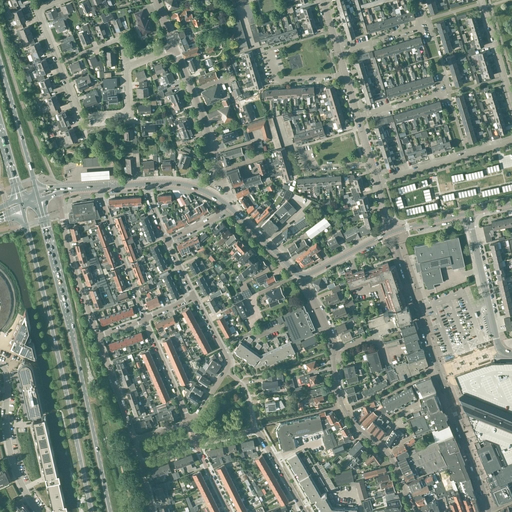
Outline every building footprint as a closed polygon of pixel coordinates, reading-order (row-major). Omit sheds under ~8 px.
[(9,7),(10,10),(17,7),(16,5),(23,1),(22,0),(9,0),(12,6),(9,7)] [(88,0),(81,3),(78,4),(80,8),(78,9),(80,14),(91,10),(93,14),(96,13),(93,6),(90,7),(87,1),(88,0)] [(163,0),(168,11),(179,7),(175,0),(163,0)] [(338,4),(339,10),(347,7),(346,4),(349,4),(348,1),(347,1),(338,4)] [(60,11),(62,17),(68,14),(70,13),(69,10),(73,9),(70,3),(61,6),(63,10),(60,11)] [(438,11),(436,5),(429,8),(430,14),(438,11)] [(299,13),(300,15),(312,12),(310,6),(303,8),(304,11),(299,13)] [(12,16),(13,18),(24,14),(23,12),(24,12),(24,11),(23,9),(22,8),(22,9),(22,8),(18,10),(17,7),(10,10),(11,13),(13,12),(14,15),(12,16)] [(185,9),(171,14),(172,18),(175,17),(175,18),(177,17),(177,19),(183,18),(182,16),(185,15),(185,16),(187,21),(190,20),(189,19),(193,18),(191,14),(187,15),(187,14),(186,11),(190,10),(189,7),(185,9)] [(57,19),(62,17),(60,11),(57,13),(55,9),(46,12),(49,19),(52,17),(54,20),(57,19)] [(143,10),(135,13),(139,23),(138,24),(141,33),(145,32),(146,34),(147,34),(147,33),(150,31),(151,31),(152,30),(152,29),(149,22),(148,23),(143,10)] [(413,11),(407,13),(409,20),(415,18),(413,11)] [(305,17),(306,20),(314,18),(312,12),(300,15),(301,18),(305,17)] [(407,13),(401,14),(403,22),(409,20),(407,13)] [(25,16),(24,14),(13,18),(14,20),(15,20),(16,20),(17,24),(14,25),(15,27),(22,25),(21,22),(26,20),(27,20),(27,19),(26,16),(25,16)] [(106,16),(108,21),(113,19),(117,31),(118,31),(118,32),(122,31),(122,30),(125,29),(120,17),(115,19),(113,14),(109,15),(106,16)] [(401,14),(395,16),(398,24),(403,22),(401,14)] [(466,24),(470,23),(477,21),(475,15),(468,17),(469,21),(465,22),(466,24)] [(395,16),(390,18),(392,25),(398,24),(395,16)] [(64,20),(62,17),(57,19),(58,21),(54,23),(58,32),(67,28),(64,20)] [(381,20),(378,21),(380,29),(386,27),(383,17),(382,18),(381,18),(381,20)] [(386,17),(384,17),(383,17),(386,27),(392,25),(390,18),(386,19),(386,17)] [(303,24),(304,27),(315,24),(314,18),(306,20),(307,23),(303,24)] [(343,21),(345,27),(352,25),(351,22),(353,21),(352,18),(350,19),(343,21)] [(438,28),(446,26),(444,20),(436,22),(438,28)] [(287,31),(284,32),(286,39),(292,37),(289,26),(287,21),(285,21),(287,31)] [(378,21),(372,23),(375,31),(380,29),(378,21)] [(477,21),(470,23),(471,29),(479,27),(477,21)] [(100,38),(108,35),(103,23),(96,26),(100,38)] [(369,32),(375,31),(372,23),(366,25),(369,32)] [(84,45),(90,42),(87,34),(90,33),(87,24),(82,26),(84,31),(78,33),(80,37),(81,37),(84,45)] [(317,30),(315,24),(304,27),(298,29),(300,35),(303,34),(302,31),(307,29),(308,33),(317,30)] [(23,28),(22,25),(15,27),(17,31),(20,29),(21,32),(18,33),(19,36),(31,31),(30,29),(31,28),(30,26),(29,25),(28,26),(23,28)] [(292,25),(289,26),(292,37),(298,35),(296,28),(293,29),(292,25)] [(447,30),(446,26),(438,28),(440,34),(447,32),(449,31),(450,32),(453,32),(452,29),(449,30),(449,29),(447,30)] [(472,32),(473,35),(480,33),(479,27),(471,29),(467,30),(468,33),(472,32)] [(280,28),(277,29),(280,41),(286,39),(284,32),(281,33),(280,28)] [(274,43),(280,41),(277,29),(274,30),(275,33),(272,34),(274,43)] [(175,32),(178,38),(185,36),(182,30),(175,32)] [(357,30),(353,31),(346,33),(348,39),(359,36),(357,30)] [(23,41),(24,44),(30,42),(29,39),(33,37),(31,31),(19,36),(20,39),(23,37),(24,41),(23,41)] [(274,43),(272,34),(272,33),(268,34),(268,32),(265,33),(269,44),(274,43)] [(440,34),(441,40),(449,38),(447,32),(440,34)] [(262,46),(269,44),(265,33),(262,33),(263,35),(260,36),(259,36),(260,37),(261,40),(262,46)] [(471,39),(472,42),(482,39),(480,33),(473,35),(472,35),(473,39),(471,39)] [(185,36),(178,38),(180,44),(187,42),(187,40),(189,39),(189,40),(192,38),(190,34),(188,35),(185,36)] [(71,41),(75,39),(73,35),(65,39),(66,42),(61,44),(64,51),(70,49),(73,48),(73,47),(71,41)] [(423,44),(420,37),(415,38),(417,46),(423,44)] [(416,49),(417,48),(415,38),(409,40),(411,48),(412,50),(412,51),(416,49)] [(482,39),(472,42),(471,42),(472,45),(476,44),(477,47),(484,45),(482,39)] [(31,44),(30,42),(24,44),(25,47),(30,45),(31,48),(29,49),(29,52),(41,47),(39,41),(31,44)] [(453,44),(456,43),(455,41),(452,41),(453,43),(451,43),(443,46),(445,52),(452,49),(451,46),(454,45),(453,44)] [(189,45),(187,42),(180,44),(183,51),(190,48),(190,49),(197,46),(195,43),(189,45)] [(392,45),(386,47),(388,54),(394,53),(392,45)] [(198,46),(182,52),(184,58),(202,52),(201,50),(200,51),(198,46)] [(44,53),(41,47),(29,52),(33,60),(40,58),(38,55),(44,53)] [(386,47),(380,49),(382,56),(388,54),(386,47)] [(377,58),(382,56),(380,49),(374,50),(376,58),(377,58)] [(241,57),(242,60),(254,56),(252,50),(244,52),(246,56),(241,57)] [(108,65),(116,64),(115,51),(107,51),(108,65)] [(480,59),(487,57),(486,51),(479,53),(480,59)] [(95,55),(88,58),(91,65),(90,65),(91,68),(97,65),(98,66),(98,67),(99,68),(99,69),(99,70),(99,77),(104,77),(105,77),(104,72),(104,70),(103,70),(103,67),(104,67),(101,60),(98,61),(95,55)] [(448,63),(456,61),(454,55),(447,57),(448,63)] [(245,62),(246,65),(256,62),(254,56),(242,60),(243,62),(245,62)] [(458,61),(462,60),(461,57),(458,58),(458,60),(456,61),(448,63),(450,68),(457,66),(456,63),(459,62),(458,61)] [(479,66),(482,65),(489,63),(487,57),(480,59),(478,60),(479,66)] [(41,60),(40,58),(33,60),(36,69),(48,64),(46,58),(41,60)] [(191,71),(197,69),(193,58),(187,60),(191,71)] [(211,58),(204,60),(206,67),(213,64),(211,58)] [(361,60),(358,61),(355,62),(357,68),(364,66),(363,63),(365,62),(365,59),(364,60),(361,60)] [(73,73),(82,69),(79,62),(70,65),(73,73)] [(245,69),(246,72),(257,68),(256,62),(246,65),(247,68),(245,69)] [(162,71),(163,73),(167,71),(166,69),(165,70),(162,63),(154,66),(157,73),(162,71)] [(480,69),(481,72),(491,69),(489,63),(482,65),(483,68),(480,69)] [(36,76),(37,79),(44,76),(43,73),(50,70),(48,64),(36,69),(37,71),(40,70),(42,74),(36,76)] [(249,73),(250,77),(259,74),(257,68),(246,72),(246,74),(249,73)] [(493,75),(491,69),(481,72),(482,74),(485,73),(486,77),(493,75)] [(139,79),(139,84),(147,84),(147,81),(142,81),(142,79),(147,77),(144,70),(137,73),(139,79)] [(164,75),(165,79),(163,80),(165,85),(157,88),(159,91),(162,90),(168,88),(166,85),(167,85),(167,83),(174,80),(171,72),(168,73),(167,71),(163,73),(163,75),(164,75)] [(215,71),(212,72),(198,78),(201,83),(214,78),(215,80),(218,79),(215,71)] [(89,74),(81,77),(82,81),(77,83),(80,90),(89,86),(88,84),(92,82),(89,74)] [(261,80),(259,74),(250,77),(251,79),(250,80),(248,81),(249,84),(261,80)] [(432,75),(426,77),(428,85),(434,83),(432,75)] [(40,81),(42,86),(51,83),(49,77),(45,79),(44,76),(37,79),(39,82),(40,81)] [(426,77),(420,79),(423,86),(428,85),(426,77)] [(116,78),(103,79),(104,86),(104,87),(107,86),(108,90),(115,90),(115,86),(117,86),(116,78)] [(463,84),(461,78),(453,80),(455,86),(463,84)] [(420,79),(415,81),(417,88),(423,86),(420,79)] [(261,80),(249,84),(246,84),(247,87),(254,85),(255,88),(263,86),(261,80)] [(236,81),(230,83),(233,89),(238,87),(236,81)] [(415,81),(409,82),(411,90),(417,88),(415,81)] [(372,82),(369,83),(362,85),(364,91),(371,89),(373,88),(372,82)] [(409,82),(403,84),(405,91),(411,90),(409,82)] [(42,94),(43,96),(50,94),(48,91),(53,89),(54,89),(54,88),(53,85),(52,85),(51,83),(42,86),(40,87),(41,90),(43,89),(45,92),(42,94)] [(147,87),(147,84),(139,84),(139,88),(137,88),(138,96),(142,96),(142,98),(146,98),(146,96),(148,96),(148,87),(147,87)] [(394,95),(400,93),(397,86),(394,87),(393,84),(392,85),(391,85),(394,95)] [(403,84),(397,86),(400,93),(405,91),(403,84)] [(217,85),(216,85),(202,92),(207,104),(222,98),(220,94),(221,94),(217,85)] [(322,95),(327,93),(335,91),(333,85),(325,87),(326,91),(321,92),(322,95)] [(388,97),(394,95),(391,85),(389,85),(388,86),(389,88),(386,89),(388,97)] [(238,87),(233,89),(236,96),(241,94),(238,87)] [(87,98),(83,99),(87,109),(91,107),(90,106),(98,103),(96,98),(99,96),(96,89),(85,94),(87,98)] [(265,90),(265,91),(262,91),(261,92),(262,97),(266,97),(266,98),(269,98),(269,100),(271,100),(272,100),(271,89),(265,90)] [(108,90),(102,90),(103,100),(103,99),(108,99),(108,103),(118,102),(117,94),(115,94),(115,90),(108,90)] [(169,95),(172,102),(182,98),(179,91),(173,93),(172,90),(165,92),(166,96),(169,95)] [(487,92),(489,98),(496,96),(494,90),(487,92)] [(337,96),(335,91),(327,93),(328,96),(323,98),(323,99),(320,100),(320,101),(327,99),(329,99),(337,96)] [(376,93),(373,94),(366,97),(367,103),(374,100),(373,97),(377,96),(376,93)] [(47,98),(49,104),(58,100),(56,94),(51,96),(50,94),(43,96),(44,99),(47,98)] [(455,96),(457,102),(464,100),(463,94),(455,96)] [(337,96),(329,99),(331,105),(338,102),(337,96)] [(489,98),(491,104),(498,102),(496,96),(489,98)] [(185,106),(182,98),(172,102),(175,109),(172,110),(174,114),(180,111),(179,108),(185,106)] [(50,110),(51,113),(57,110),(56,108),(60,106),(58,100),(49,104),(52,110),(50,110)] [(151,105),(156,104),(156,102),(156,100),(147,101),(147,105),(138,105),(139,113),(151,112),(151,105)] [(440,101),(434,102),(436,110),(442,108),(440,101)] [(330,110),(327,110),(328,113),(331,112),(330,111),(340,108),(338,102),(331,105),(329,105),(330,110)] [(434,102),(428,104),(430,112),(436,110),(434,102)] [(498,102),(491,104),(492,110),(499,107),(498,102)] [(248,103),(242,106),(248,121),(254,118),(248,103)] [(422,106),(425,113),(425,116),(424,116),(425,119),(428,119),(427,116),(428,115),(427,113),(430,112),(428,104),(422,106)] [(230,105),(207,114),(210,122),(222,117),(225,123),(235,119),(230,105)] [(422,106),(417,108),(419,115),(425,113),(422,106)] [(493,112),(494,115),(501,113),(499,107),(492,110),(488,111),(489,114),(493,112)] [(333,113),(334,116),(342,114),(340,108),(330,111),(331,112),(331,113),(333,113)] [(416,116),(419,115),(417,108),(411,109),(413,117),(414,119),(412,120),(413,123),(416,122),(415,119),(417,119),(416,116)] [(411,109),(405,111),(407,119),(413,117),(411,109)] [(58,113),(57,110),(51,113),(52,116),(58,114),(60,119),(69,116),(66,110),(58,113)] [(402,120),(407,119),(405,111),(399,113),(402,120)] [(396,122),(402,120),(399,113),(393,115),(396,122)] [(501,113),(494,115),(496,121),(503,119),(501,113)] [(333,121),(330,122),(331,124),(333,124),(333,123),(344,119),(342,114),(334,116),(335,119),(333,120),(333,121)] [(71,122),(69,116),(60,119),(62,125),(59,126),(60,129),(67,126),(66,124),(71,122)] [(179,123),(182,130),(191,127),(188,119),(182,122),(181,118),(174,121),(176,125),(179,123)] [(345,125),(344,119),(333,123),(333,124),(335,128),(345,125)] [(315,123),(319,136),(325,134),(321,121),(315,123)] [(313,137),(319,136),(315,123),(311,125),(312,128),(310,128),(313,137)] [(148,135),(148,132),(156,131),(155,124),(142,125),(143,132),(143,135),(148,135)] [(308,131),(305,131),(307,139),(313,137),(310,128),(312,128),(311,125),(310,124),(308,125),(306,125),(308,131)] [(380,126),(376,127),(374,127),(376,133),(383,131),(382,128),(385,127),(384,124),(382,125),(380,126)] [(505,125),(498,127),(495,128),(497,134),(507,131),(505,125)] [(68,129),(67,126),(60,129),(61,132),(64,131),(67,137),(75,133),(73,127),(68,129)] [(185,138),(181,139),(183,143),(189,140),(188,136),(194,134),(191,127),(182,130),(185,138)] [(133,142),(137,142),(136,135),(133,136),(132,129),(124,130),(125,139),(133,139),(133,142)] [(302,141),(307,139),(305,131),(304,129),(300,130),(298,131),(302,141)] [(235,137),(233,131),(222,134),(223,137),(222,137),(223,137),(224,141),(225,141),(226,143),(232,141),(232,138),(235,137)] [(78,139),(75,133),(67,137),(69,142),(64,144),(65,147),(75,143),(74,140),(78,139)] [(476,140),(475,134),(467,137),(469,143),(476,140)] [(442,138),(443,142),(445,150),(451,148),(449,140),(446,141),(444,137),(442,138)] [(438,139),(436,140),(439,152),(445,150),(443,142),(440,143),(438,139)] [(433,153),(439,152),(436,140),(433,141),(434,143),(430,145),(431,146),(428,147),(430,152),(432,151),(433,153)] [(253,143),(255,152),(259,150),(259,149),(263,147),(261,141),(253,143)] [(420,144),(418,145),(421,157),(427,155),(425,148),(422,149),(420,144)] [(248,145),(221,153),(225,167),(231,165),(229,158),(244,154),(243,153),(249,151),(248,145)] [(412,147),(415,159),(421,157),(418,145),(415,146),(416,150),(413,151),(412,147)] [(286,153),(284,147),(275,150),(273,153),(274,157),(276,156),(286,153)] [(381,150),(383,156),(390,154),(389,151),(393,150),(392,147),(388,148),(381,150)] [(409,161),(415,159),(412,147),(409,148),(410,152),(407,153),(409,161)] [(140,161),(139,152),(139,149),(129,149),(129,152),(133,152),(133,153),(134,158),(126,158),(127,173),(136,172),(135,162),(140,161)] [(188,156),(189,153),(180,150),(179,153),(182,154),(178,165),(187,168),(191,157),(188,156)] [(162,160),(163,164),(162,164),(162,167),(163,167),(163,170),(172,169),(171,164),(176,163),(175,151),(171,151),(172,155),(170,155),(171,160),(162,160)] [(278,160),(274,161),(275,164),(278,163),(279,163),(278,162),(280,161),(288,159),(286,153),(276,156),(278,160)] [(394,153),(390,154),(383,156),(385,162),(392,159),(391,157),(394,156),(394,153)] [(83,156),(83,166),(100,165),(99,155),(83,156)] [(154,166),(158,166),(158,156),(153,157),(153,161),(144,162),(145,171),(154,171),(154,166)] [(395,158),(392,159),(385,162),(387,168),(394,165),(393,162),(396,161),(395,158)] [(267,165),(259,168),(260,174),(266,172),(265,168),(268,168),(267,165)] [(291,170),(289,165),(282,167),(282,170),(279,171),(280,172),(278,173),(278,174),(281,173),(291,170)] [(226,171),(228,176),(240,173),(239,169),(241,168),(241,167),(226,171)] [(110,169),(81,171),(81,179),(110,177),(110,169)] [(292,173),(291,170),(281,173),(282,174),(282,176),(284,175),(286,183),(290,181),(289,178),(290,177),(293,176),(292,173)] [(240,173),(228,176),(229,181),(231,180),(241,177),(240,173)] [(353,181),(354,185),(362,182),(361,176),(354,178),(353,174),(347,175),(349,183),(353,181)] [(243,177),(241,177),(231,180),(232,183),(233,184),(233,186),(234,186),(244,182),(244,183),(245,183),(244,180),(243,177)] [(351,189),(353,195),(359,193),(358,190),(364,188),(362,182),(354,185),(355,188),(351,189)] [(243,184),(238,186),(240,190),(236,192),(238,197),(250,192),(250,193),(260,190),(257,184),(245,189),(243,184)] [(476,188),(467,190),(468,196),(477,194),(476,188)] [(467,190),(458,191),(459,198),(468,196),(467,190)] [(239,199),(242,203),(253,196),(251,193),(249,195),(248,193),(245,195),(239,199)] [(360,197),(359,193),(353,195),(355,201),(356,201),(357,204),(368,201),(366,195),(360,197)] [(255,199),(253,196),(242,203),(245,208),(251,204),(252,205),(256,203),(254,200),(255,199)] [(181,197),(177,199),(181,206),(185,203),(181,197)] [(70,222),(85,219),(95,218),(100,217),(93,200),(87,201),(87,199),(82,200),(82,201),(72,203),(74,212),(69,213),(69,214),(70,222)] [(287,200),(274,212),(267,219),(261,225),(270,234),(276,228),(283,222),(296,209),(287,200)] [(359,214),(362,213),(365,213),(364,209),(370,207),(368,201),(357,204),(358,208),(357,208),(359,214)] [(197,207),(195,209),(200,218),(204,215),(199,205),(198,203),(195,204),(197,207)] [(199,205),(204,215),(210,212),(204,203),(199,205)] [(257,204),(256,203),(247,210),(250,214),(256,208),(254,207),(257,204)] [(263,203),(251,214),(253,216),(254,217),(255,218),(260,212),(259,210),(262,208),(261,208),(265,205),(263,203)] [(269,205),(255,219),(256,220),(257,220),(256,221),(258,222),(259,223),(273,210),(269,205)] [(189,209),(190,210),(195,220),(200,218),(195,209),(192,211),(191,208),(189,209)] [(190,223),(195,220),(190,210),(185,213),(190,223)] [(367,212),(365,213),(362,213),(363,217),(365,224),(364,225),(368,233),(370,231),(369,226),(374,225),(373,222),(374,222),(373,219),(371,214),(368,215),(367,212)] [(115,218),(116,223),(126,220),(125,217),(126,217),(125,214),(115,218)] [(141,221),(143,224),(150,221),(147,216),(138,219),(139,222),(141,221)] [(304,216),(294,223),(299,230),(309,223),(304,217),(304,216)] [(325,217),(305,231),(310,238),(327,226),(329,228),(332,226),(325,217)] [(87,224),(88,226),(90,226),(97,223),(95,218),(85,219),(87,224)] [(116,223),(118,228),(125,226),(124,224),(127,222),(126,220),(116,223)] [(172,231),(173,230),(171,225),(169,221),(168,220),(164,222),(169,233),(169,232),(170,233),(171,232),(172,231)] [(173,230),(178,228),(176,222),(173,224),(172,220),(169,221),(171,225),(173,230)] [(150,221),(143,224),(145,230),(152,227),(150,221)] [(215,226),(212,229),(217,235),(226,227),(221,221),(218,224),(215,226)] [(95,229),(96,231),(103,228),(101,222),(90,226),(92,230),(95,229)] [(72,234),(79,232),(81,231),(80,225),(71,227),(72,234)] [(356,239),(368,233),(364,225),(357,228),(356,226),(343,232),(346,237),(347,241),(355,237),(356,239)] [(154,233),(152,227),(145,230),(147,235),(154,233)] [(282,231),(271,239),(276,244),(286,237),(292,233),(288,227),(282,231)] [(224,241),(226,239),(226,238),(231,234),(229,232),(230,231),(228,229),(227,228),(221,233),(222,234),(220,235),(222,237),(216,242),(219,245),(224,241)] [(130,232),(130,230),(120,233),(122,238),(132,235),(131,232),(130,232)] [(337,241),(344,238),(340,230),(333,234),(334,236),(327,240),(331,247),(339,244),(337,241)] [(205,232),(199,237),(203,241),(208,236),(205,232)] [(98,242),(101,240),(107,238),(105,233),(99,235),(100,238),(97,239),(98,242)] [(154,233),(147,235),(145,236),(147,242),(156,238),(154,233)] [(229,246),(230,246),(238,239),(238,238),(238,237),(236,235),(235,235),(234,234),(225,241),(227,243),(227,244),(228,246),(229,246)] [(123,240),(124,245),(131,243),(130,240),(133,239),(132,236),(123,240)] [(194,237),(192,238),(195,244),(196,248),(199,247),(201,245),(197,236),(196,236),(194,237)] [(416,254),(418,262),(420,262),(422,269),(420,269),(423,282),(424,281),(425,285),(426,285),(427,289),(435,287),(434,283),(443,281),(440,265),(451,263),(452,268),(465,265),(458,236),(446,239),(414,246),(415,250),(414,250),(415,254),(416,254)] [(75,244),(77,250),(84,249),(83,246),(86,245),(85,242),(93,240),(92,238),(89,238),(83,240),(84,242),(75,244)] [(107,238),(101,240),(102,243),(98,244),(99,247),(109,243),(107,238)] [(195,244),(192,238),(191,239),(191,238),(189,239),(189,240),(187,241),(190,247),(192,245),(194,249),(196,248),(195,244)] [(243,243),(239,238),(233,244),(235,246),(232,250),(234,252),(243,243)] [(298,253),(308,245),(304,239),(297,245),(295,242),(287,248),(292,254),(296,250),(298,253)] [(134,241),(131,243),(124,245),(126,250),(134,247),(136,246),(134,241)] [(183,242),(182,243),(186,252),(191,250),(190,247),(187,241),(185,241),(183,242)] [(316,242),(302,254),(296,259),(295,259),(299,263),(303,267),(321,258),(317,251),(320,249),(316,242)] [(186,252),(182,243),(180,243),(178,244),(178,245),(177,245),(181,254),(181,255),(186,252)] [(234,252),(237,254),(240,251),(242,253),(248,248),(243,243),(234,252)] [(150,247),(153,253),(160,250),(157,244),(150,247)] [(250,248),(239,258),(244,264),(248,261),(251,264),(256,259),(253,256),(256,254),(255,253),(255,251),(252,249),(251,249),(250,248)] [(160,250),(153,253),(155,259),(162,256),(160,250)] [(137,255),(136,252),(128,255),(130,260),(140,257),(139,254),(137,255)] [(86,258),(86,254),(78,256),(80,262),(88,260),(89,263),(95,261),(97,260),(97,257),(94,258),(89,259),(89,257),(86,258)] [(115,260),(113,255),(107,257),(108,260),(106,261),(105,261),(104,261),(104,262),(103,263),(104,265),(109,263),(115,260)] [(165,261),(162,256),(155,259),(158,264),(165,261)] [(131,263),(133,268),(139,266),(138,264),(142,262),(141,261),(145,260),(144,257),(141,258),(142,259),(131,263)] [(260,271),(267,265),(263,261),(262,262),(260,260),(258,258),(238,275),(239,276),(239,275),(242,273),(245,277),(252,271),(255,274),(259,271),(260,271)] [(188,263),(191,268),(198,265),(195,259),(188,263)] [(103,269),(104,271),(107,270),(107,269),(117,265),(115,260),(109,263),(110,265),(106,266),(107,267),(103,269)] [(167,267),(165,261),(158,264),(160,270),(167,267)] [(381,285),(382,288),(383,291),(383,294),(385,297),(385,299),(387,304),(387,305),(389,310),(405,305),(404,299),(403,298),(402,294),(401,292),(400,288),(402,287),(402,285),(400,282),(399,279),(399,276),(397,272),(397,271),(395,266),(395,265),(389,267),(388,262),(382,263),(377,265),(378,267),(377,267),(371,269),(364,272),(364,269),(357,271),(354,272),(352,273),(351,270),(345,272),(346,275),(347,278),(350,288),(357,286),(362,284),(368,282),(370,282),(372,286),(380,283),(381,285)] [(84,273),(91,271),(88,265),(82,267),(84,273)] [(135,273),(141,271),(145,270),(143,265),(139,266),(133,268),(135,273)] [(200,270),(198,265),(191,268),(193,274),(200,270)] [(107,271),(107,270),(104,271),(105,274),(109,273),(110,277),(120,273),(118,268),(108,271),(107,271)] [(93,270),(91,271),(84,273),(86,279),(95,276),(93,270)] [(164,278),(165,281),(172,278),(170,272),(161,276),(162,278),(164,278)] [(264,274),(258,277),(261,283),(264,282),(266,286),(269,284),(276,281),(276,280),(275,278),(274,278),(273,275),(266,279),(264,274)] [(96,282),(96,285),(106,281),(105,279),(101,280),(98,281),(96,275),(95,276),(86,279),(88,285),(96,282)] [(196,278),(199,284),(205,280),(203,275),(196,278)] [(323,283),(326,281),(324,276),(313,281),(318,291),(325,287),(323,283)] [(123,283),(122,278),(115,280),(116,282),(113,284),(109,286),(110,288),(117,285),(123,283)] [(175,283),(172,278),(165,281),(163,282),(159,284),(158,284),(160,287),(162,286),(161,285),(166,283),(168,286),(175,283)] [(199,284),(201,289),(208,285),(205,280),(199,284)] [(90,290),(92,296),(100,293),(98,287),(107,284),(106,281),(96,285),(97,287),(90,290)] [(123,283),(117,285),(118,288),(115,289),(116,292),(125,288),(123,283)] [(175,283),(168,286),(170,292),(177,289),(175,283)] [(152,284),(149,285),(148,284),(140,287),(142,292),(153,288),(152,284)] [(211,291),(208,285),(201,289),(204,295),(207,293),(211,291)] [(268,301),(271,306),(280,303),(278,299),(281,298),(282,299),(283,299),(284,299),(285,298),(280,286),(265,292),(268,299),(270,298),(271,300),(268,301)] [(0,289),(0,293),(0,295),(10,293),(8,287),(0,289)] [(180,295),(177,289),(170,292),(167,293),(165,294),(166,296),(168,295),(171,294),(173,298),(180,295)] [(211,298),(213,297),(213,298),(222,293),(221,290),(210,296),(211,298)] [(117,301),(129,297),(127,291),(118,294),(119,296),(116,297),(117,301)] [(243,291),(231,297),(234,303),(246,297),(243,291)] [(328,304),(332,302),(333,304),(341,300),(337,292),(325,297),(328,304)] [(100,293),(92,296),(94,301),(102,298),(100,293)] [(160,303),(157,296),(152,299),(155,306),(160,303)] [(210,306),(216,303),(217,302),(216,300),(215,301),(213,298),(213,297),(211,298),(207,301),(210,306)] [(103,298),(102,298),(94,301),(96,307),(102,305),(103,306),(104,305),(105,304),(103,298)] [(155,306),(152,299),(146,301),(149,308),(155,306)] [(249,315),(243,301),(242,300),(235,303),(242,319),(249,315)] [(216,303),(210,306),(213,312),(219,308),(218,306),(216,303)] [(281,315),(276,317),(279,322),(283,320),(293,342),(295,346),(297,350),(301,348),(299,343),(301,342),(300,339),(312,334),(310,331),(315,329),(307,311),(306,312),(304,305),(301,306),(281,315)] [(344,317),(348,315),(344,306),(332,312),(336,319),(344,315),(344,317)] [(385,318),(388,317),(388,316),(389,315),(389,317),(391,316),(392,318),(395,326),(399,324),(408,321),(413,320),(411,315),(409,313),(408,311),(406,306),(390,311),(388,312),(388,311),(383,313),(384,315),(385,318)] [(182,311),(185,316),(192,313),(189,307),(182,311)] [(33,343),(24,340),(30,327),(26,309),(10,345),(36,356),(33,343)] [(0,315),(6,319),(9,313),(0,310),(0,315)] [(192,313),(185,316),(188,321),(195,318),(192,313)] [(167,318),(169,324),(175,322),(173,316),(167,318)] [(217,319),(220,325),(226,321),(223,316),(217,319)] [(171,327),(169,324),(167,318),(164,319),(163,318),(161,319),(162,320),(161,321),(164,327),(167,325),(168,328),(171,327)] [(188,321),(191,327),(197,323),(195,318),(188,321)] [(230,319),(226,321),(220,325),(223,330),(229,327),(227,324),(234,321),(232,318),(230,319)] [(417,328),(416,324),(415,321),(414,321),(413,320),(399,325),(400,329),(402,333),(403,337),(405,342),(420,337),(417,328)] [(164,327),(161,321),(155,323),(158,329),(164,327)] [(338,332),(343,330),(346,329),(347,332),(351,330),(348,322),(345,324),(344,323),(336,326),(338,332)] [(197,323),(191,327),(193,332),(200,328),(197,323)] [(362,326),(353,329),(355,334),(358,333),(359,333),(364,331),(362,326)] [(229,327),(223,330),(226,336),(232,333),(229,327)] [(203,333),(200,328),(193,332),(196,337),(203,333)] [(353,329),(351,330),(347,332),(344,333),(341,334),(343,341),(353,338),(352,335),(355,334),(353,329)] [(136,334),(138,341),(139,343),(137,343),(138,345),(141,344),(141,343),(145,342),(141,332),(136,334)] [(386,341),(383,342),(385,342),(386,345),(385,345),(385,346),(387,345),(397,343),(398,343),(399,342),(402,341),(399,332),(397,332),(399,338),(386,341)] [(203,333),(196,337),(199,342),(206,338),(203,333)] [(314,336),(302,341),(306,349),(318,344),(314,336)] [(163,341),(165,346),(172,343),(170,337),(163,341)] [(405,342),(408,351),(422,346),(422,347),(423,346),(420,337),(405,342)] [(209,343),(206,338),(199,342),(202,347),(209,343)] [(295,352),(290,342),(260,356),(240,342),(235,350),(236,351),(237,352),(236,353),(239,354),(241,356),(243,356),(246,358),(246,359),(246,360),(249,361),(251,363),(253,363),(254,364),(256,361),(258,362),(258,364),(260,364),(266,361),(267,363),(269,363),(270,363),(273,362),(276,361),(275,360),(276,359),(278,358),(280,357),(281,358),(284,357),(287,356),(286,355),(287,354),(289,353),(291,352),(292,353),(295,352)] [(172,343),(165,346),(168,351),(175,348),(172,343)] [(211,349),(209,343),(202,347),(203,350),(201,351),(202,354),(211,349)] [(444,343),(439,344),(442,354),(447,352),(444,343)] [(423,348),(422,347),(422,346),(408,351),(403,353),(404,354),(403,354),(405,359),(405,360),(405,361),(407,360),(426,354),(424,348),(423,348)] [(177,354),(175,348),(168,351),(170,357),(177,354)] [(365,353),(368,361),(370,371),(383,367),(378,349),(365,353)] [(142,353),(144,358),(151,355),(149,350),(142,353)] [(177,354),(170,357),(172,362),(179,359),(177,354)] [(208,364),(217,370),(221,365),(215,361),(216,359),(214,354),(209,361),(210,362),(208,364)] [(407,360),(412,374),(420,371),(419,368),(423,366),(423,368),(424,369),(425,368),(426,367),(428,366),(429,364),(428,361),(427,361),(427,359),(428,358),(427,357),(426,357),(425,356),(427,356),(426,354),(407,360)] [(151,355),(144,358),(146,364),(154,361),(151,355)] [(116,363),(118,369),(128,365),(128,367),(131,366),(130,363),(128,363),(127,360),(128,360),(126,356),(118,359),(119,362),(116,363)] [(182,364),(179,359),(172,362),(174,368),(182,364)] [(305,363),(307,368),(301,370),(302,373),(305,372),(305,373),(309,372),(308,370),(318,367),(315,360),(305,363)] [(395,364),(393,365),(394,366),(399,378),(399,379),(400,378),(401,378),(411,374),(412,374),(407,360),(405,361),(405,360),(400,362),(399,360),(397,360),(398,363),(395,364)] [(18,367),(18,368),(18,370),(22,385),(20,385),(20,388),(22,387),(29,416),(45,412),(35,366),(33,367),(31,363),(26,361),(23,361),(22,362),(21,362),(20,363),(19,364),(19,366),(18,367)] [(146,364),(149,369),(156,366),(154,361),(146,364)] [(456,375),(454,375),(457,382),(459,385),(462,392),(462,393),(473,397),(470,403),(466,412),(467,413),(469,418),(479,441),(474,443),(486,472),(489,477),(490,476),(491,476),(495,487),(496,487),(499,485),(499,486),(499,485),(502,484),(507,482),(508,484),(510,488),(511,492),(511,491),(511,362),(494,362),(492,362),(491,363),(456,375)] [(184,370),(182,364),(174,368),(177,373),(184,370)] [(214,375),(217,370),(208,364),(205,369),(201,366),(199,369),(205,373),(207,370),(214,375)] [(390,382),(391,382),(391,381),(399,378),(394,366),(387,369),(386,364),(383,365),(384,367),(388,376),(390,382)] [(118,369),(120,374),(128,372),(126,368),(129,367),(128,367),(128,365),(118,369)] [(346,376),(355,374),(354,365),(344,366),(346,376)] [(156,366),(149,369),(151,375),(158,371),(156,366)] [(203,376),(205,373),(199,369),(198,368),(195,373),(199,376),(197,380),(198,380),(198,381),(206,386),(210,381),(203,376)] [(184,370),(177,373),(179,378),(186,375),(184,370)] [(151,375),(153,380),(160,377),(158,371),(151,375)] [(128,372),(120,374),(122,380),(132,377),(132,376),(131,374),(129,375),(128,372)] [(316,375),(310,377),(309,374),(299,377),(301,384),(309,381),(310,387),(316,386),(315,384),(319,383),(318,379),(317,380),(316,375)] [(189,381),(186,375),(179,378),(181,384),(189,381)] [(268,381),(262,381),(263,388),(279,386),(278,379),(277,379),(276,375),(267,376),(268,381)] [(357,376),(347,378),(349,384),(359,381),(357,376)] [(378,376),(375,378),(381,389),(389,384),(388,383),(390,382),(388,376),(387,377),(386,379),(381,382),(378,376)] [(135,385),(132,377),(122,380),(124,386),(128,384),(129,386),(135,385)] [(160,377),(153,380),(156,385),(163,382),(160,377)] [(292,377),(288,378),(292,394),(303,390),(302,386),(295,388),(292,377)] [(416,391),(419,397),(423,395),(423,396),(429,394),(435,391),(436,391),(433,384),(430,377),(423,380),(412,384),(416,391)] [(376,392),(381,389),(375,378),(373,379),(374,382),(373,383),(374,386),(373,386),(372,387),(375,393),(376,392)] [(156,385),(158,391),(165,388),(163,382),(156,385)] [(192,384),(189,390),(191,391),(200,397),(203,391),(192,384)] [(127,392),(129,398),(138,394),(139,394),(136,389),(135,386),(130,388),(131,391),(127,392)] [(354,386),(345,389),(347,395),(359,391),(358,389),(355,390),(354,386)] [(406,386),(405,387),(413,402),(414,402),(413,400),(413,399),(416,397),(411,386),(407,388),(406,386)] [(320,387),(312,389),(308,390),(309,393),(312,392),(313,395),(322,392),(320,387)] [(372,387),(367,389),(369,395),(375,393),(372,387)] [(412,403),(413,402),(405,387),(404,388),(405,389),(401,391),(407,402),(410,400),(410,402),(411,401),(412,403)] [(158,391),(160,396),(167,393),(165,388),(158,391)] [(196,402),(200,397),(191,391),(189,390),(186,388),(184,389),(187,391),(186,393),(186,394),(186,395),(187,396),(196,402)] [(397,391),(396,392),(403,407),(404,407),(403,405),(404,405),(403,403),(407,402),(401,391),(397,393),(397,391)] [(435,391),(429,394),(423,396),(423,395),(419,397),(420,397),(419,397),(419,400),(420,402),(420,404),(422,408),(423,409),(420,410),(421,414),(428,412),(442,407),(435,391)] [(356,393),(347,396),(349,402),(358,399),(356,395),(359,394),(358,392),(355,393),(356,393)] [(402,408),(403,407),(396,392),(394,392),(395,394),(392,396),(397,407),(400,405),(401,406),(402,408)] [(170,398),(167,393),(160,396),(163,401),(170,398)] [(138,394),(129,398),(131,403),(140,400),(138,394)] [(317,403),(318,403),(323,401),(322,399),(324,399),(323,395),(306,399),(308,404),(316,401),(317,403)] [(393,408),(397,407),(392,396),(390,396),(390,395),(386,397),(394,412),(395,412),(394,410),(393,408)] [(392,413),(394,412),(386,397),(385,397),(385,399),(381,401),(387,412),(390,410),(391,411),(392,413)] [(375,405),(375,404),(380,402),(379,399),(362,406),(363,407),(364,410),(362,411),(360,413),(361,413),(357,417),(361,422),(372,412),(369,408),(375,405)] [(140,400),(131,403),(133,409),(142,405),(142,404),(142,403),(141,400),(140,400)] [(281,408),(284,406),(281,400),(278,402),(278,403),(277,403),(275,403),(275,401),(265,402),(266,410),(276,409),(275,406),(280,405),(281,408)] [(167,413),(169,417),(170,417),(170,419),(177,416),(174,408),(173,408),(172,405),(170,406),(168,402),(165,403),(168,410),(169,413),(167,413)] [(369,408),(372,412),(373,411),(373,412),(377,415),(382,412),(383,413),(386,412),(380,402),(375,404),(375,405),(369,408)] [(144,403),(142,404),(142,405),(133,409),(135,414),(139,413),(140,415),(146,413),(144,407),(145,406),(144,403)] [(420,415),(418,415),(414,417),(413,417),(408,419),(409,419),(416,436),(420,434),(421,435),(422,434),(425,433),(432,430),(449,423),(442,407),(428,412),(421,414),(420,415)] [(169,417),(167,413),(169,413),(168,410),(158,414),(160,420),(167,418),(169,417)] [(326,414),(329,420),(322,423),(324,425),(330,422),(330,423),(332,422),(336,420),(337,420),(332,411),(326,414)] [(373,411),(372,412),(361,422),(366,427),(373,419),(377,415),(373,412),(373,411)] [(311,431),(317,430),(323,429),(322,423),(319,414),(316,415),(316,416),(314,417),(311,418),(311,416),(307,417),(304,418),(305,419),(302,420),(299,420),(299,419),(296,420),(293,420),(293,422),(290,423),(288,423),(287,422),(281,423),(280,422),(279,425),(278,426),(277,427),(276,430),(277,430),(278,436),(280,436),(280,439),(281,441),(280,442),(280,445),(281,448),(283,447),(283,450),(296,447),(295,441),(294,437),(292,437),(292,436),(293,435),(293,434),(294,434),(295,435),(299,434),(305,433),(311,431)] [(375,427),(381,419),(382,417),(380,415),(379,417),(376,421),(373,419),(370,423),(367,428),(372,431),(375,427)] [(152,422),(149,416),(144,417),(145,420),(141,422),(143,428),(148,426),(147,426),(151,425),(150,422),(152,422)] [(45,417),(33,420),(54,511),(63,511),(68,511),(66,504),(64,505),(59,479),(60,479),(59,473),(57,473),(45,417)] [(324,426),(325,428),(326,429),(335,424),(337,429),(344,425),(341,419),(337,421),(336,420),(332,422),(330,423),(324,426)] [(376,435),(379,430),(383,426),(380,425),(383,420),(381,419),(375,427),(372,431),(376,435)] [(449,423),(432,430),(436,442),(453,435),(449,423)] [(381,438),(384,434),(390,426),(388,424),(385,428),(383,426),(379,430),(376,435),(381,438)] [(340,429),(344,435),(345,435),(350,432),(347,425),(340,429)] [(468,427),(463,429),(467,438),(471,436),(468,427)] [(326,449),(334,446),(332,440),(329,441),(328,439),(331,438),(330,434),(328,435),(327,432),(326,429),(325,428),(323,429),(324,434),(322,435),(323,439),(323,442),(326,449)] [(393,430),(388,438),(385,442),(391,447),(398,437),(399,434),(400,434),(397,432),(393,430)] [(339,441),(340,444),(342,443),(354,439),(351,432),(345,435),(344,435),(343,436),(344,439),(339,441)] [(422,463),(427,474),(437,469),(438,472),(448,468),(452,479),(454,478),(455,482),(456,482),(457,483),(470,478),(468,474),(468,475),(466,471),(467,471),(464,463),(459,449),(456,442),(454,437),(454,436),(454,435),(453,435),(436,442),(425,447),(416,451),(416,452),(411,454),(406,456),(398,460),(399,464),(401,468),(403,472),(412,469),(415,467),(422,463)] [(405,442),(399,446),(392,450),(395,454),(402,451),(407,448),(406,446),(407,445),(408,446),(416,441),(414,438),(405,442)] [(247,454),(250,454),(249,448),(247,441),(241,442),(243,450),(246,449),(247,454)] [(362,450),(365,447),(359,441),(348,451),(352,455),(355,458),(357,456),(362,450)] [(235,453),(239,452),(238,448),(236,448),(235,443),(228,445),(230,451),(235,450),(235,453)] [(337,445),(334,446),(326,449),(325,449),(325,450),(327,454),(334,451),(333,450),(334,449),(335,451),(338,450),(339,453),(344,451),(343,448),(344,448),(342,443),(340,444),(337,445)] [(396,455),(398,460),(406,456),(411,454),(416,452),(416,451),(425,447),(424,444),(409,451),(408,449),(396,455)] [(219,461),(219,458),(218,455),(216,448),(210,449),(210,450),(207,451),(210,457),(212,457),(215,456),(216,459),(217,462),(213,464),(215,467),(218,465),(221,464),(219,461)] [(253,452),(252,448),(249,448),(250,454),(251,458),(254,457),(258,455),(256,451),(253,452)] [(370,455),(364,460),(368,464),(372,460),(374,459),(377,464),(382,461),(375,452),(370,455)] [(313,500),(315,500),(316,502),(321,511),(356,511),(357,509),(333,508),(331,507),(325,496),(324,495),(326,494),(326,493),(325,492),(320,495),(296,453),(287,458),(311,500),(311,501),(313,500)] [(188,463),(190,462),(194,461),(191,454),(185,456),(188,463)] [(255,458),(258,464),(265,460),(262,454),(255,458)] [(183,465),(186,464),(188,463),(185,456),(180,458),(182,465),(183,465)] [(355,458),(348,464),(353,469),(354,468),(355,469),(359,468),(358,467),(356,465),(361,460),(357,456),(355,458)] [(176,468),(180,466),(182,465),(180,458),(174,461),(176,468)] [(250,459),(244,462),(247,468),(253,464),(250,459)] [(265,460),(258,464),(261,469),(268,465),(265,460)] [(190,462),(188,463),(191,471),(197,469),(196,466),(192,467),(190,462)] [(168,463),(162,465),(165,472),(171,470),(168,463)] [(0,469),(0,486),(9,482),(9,481),(11,479),(6,467),(3,468),(1,464),(0,464),(0,466),(1,469),(0,469)] [(217,468),(220,473),(227,470),(224,464),(217,468)] [(162,473),(165,472),(162,465),(156,467),(159,474),(161,479),(163,478),(162,473)] [(261,469),(264,474),(271,470),(268,465),(261,469)] [(378,474),(387,472),(385,466),(377,469),(364,472),(365,477),(378,474)] [(159,474),(156,467),(154,468),(153,467),(149,469),(151,472),(152,472),(153,477),(156,475),(158,479),(155,480),(156,483),(162,481),(161,479),(159,474)] [(403,472),(405,477),(414,473),(412,469),(411,469),(403,472)] [(227,470),(220,473),(222,478),(229,475),(227,470)] [(264,474),(267,479),(274,475),(271,470),(264,474)] [(334,473),(337,484),(354,480),(352,475),(351,470),(334,473)] [(193,474),(195,480),(202,476),(200,471),(193,474)] [(417,472),(414,473),(405,477),(407,482),(419,477),(417,472)] [(435,482),(437,486),(438,489),(444,487),(442,480),(439,481),(435,473),(432,474),(435,482)] [(376,483),(379,482),(390,479),(388,474),(375,477),(376,483)] [(427,484),(435,480),(432,474),(425,478),(427,484)] [(232,480),(229,475),(222,478),(225,484),(232,480)] [(274,475),(267,479),(270,484),(277,480),(274,475)] [(202,476),(195,480),(198,485),(205,481),(202,476)] [(423,477),(407,483),(410,490),(426,483),(423,477)] [(467,494),(468,497),(469,499),(476,497),(470,478),(457,483),(462,495),(467,494)] [(235,485),(232,480),(225,484),(228,489),(235,485)] [(280,485),(277,480),(270,484),(273,489),(280,485)] [(366,483),(364,484),(362,480),(355,482),(357,488),(364,486),(367,485),(366,483)] [(198,485),(201,490),(208,486),(205,481),(198,485)] [(492,488),(491,489),(497,504),(498,503),(507,500),(511,498),(511,497),(511,492),(510,488),(508,484),(507,482),(502,484),(499,485),(499,486),(499,485),(496,487),(495,487),(492,488)] [(12,501),(15,499),(14,497),(18,495),(13,484),(6,488),(12,501)] [(411,490),(415,499),(424,495),(425,495),(424,492),(429,489),(427,484),(411,490)] [(235,485),(228,489),(230,494),(237,490),(235,485)] [(283,490),(280,485),(273,489),(276,494),(283,490)] [(381,491),(377,492),(378,494),(378,495),(382,494),(385,494),(394,491),(395,491),(394,485),(385,488),(385,490),(382,491),(381,491)] [(208,486),(201,490),(203,495),(210,492),(208,486)] [(240,496),(237,490),(230,494),(233,499),(240,496)] [(283,490),(276,494),(279,499),(286,495),(283,490)] [(395,495),(394,491),(385,494),(385,495),(388,507),(402,504),(398,494),(395,495)] [(213,497),(210,492),(203,495),(206,500),(213,497)] [(446,511),(452,511),(451,509),(449,509),(445,495),(444,492),(440,493),(446,511)] [(465,511),(458,492),(453,494),(455,500),(459,511),(465,511)] [(437,500),(440,510),(441,509),(441,511),(446,511),(440,493),(437,494),(438,499),(437,500)] [(453,494),(448,496),(452,511),(459,511),(455,500),(453,494)] [(289,500),(286,495),(279,499),(282,504),(289,500)] [(425,498),(424,495),(415,499),(418,504),(419,505),(431,500),(429,496),(425,498)] [(242,501),(240,496),(233,499),(235,504),(242,501)] [(213,497),(206,500),(208,506),(215,502),(213,497)] [(467,511),(472,511),(469,499),(468,497),(463,498),(467,511)] [(477,503),(476,497),(469,499),(472,511),(479,511),(480,511),(477,503)] [(16,503),(19,506),(11,511),(30,511),(23,503),(20,505),(17,501),(16,503)] [(235,504),(238,510),(245,506),(242,501),(235,504)] [(420,506),(424,511),(433,507),(433,506),(432,506),(431,501),(427,502),(420,506)] [(209,511),(211,511),(218,507),(215,502),(208,506),(206,507),(207,510),(208,510),(209,511)] [(511,511),(511,503),(500,510),(498,511),(497,511),(511,511)]
